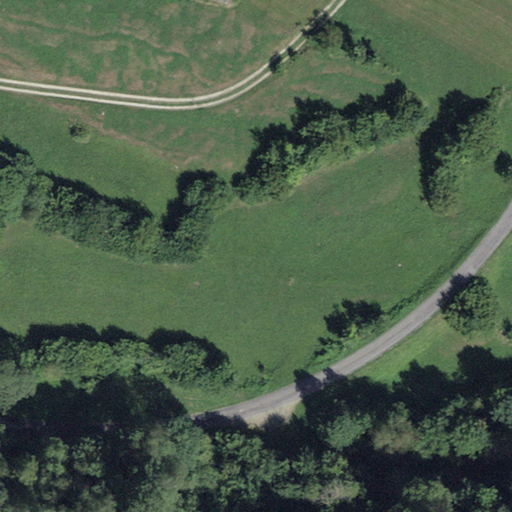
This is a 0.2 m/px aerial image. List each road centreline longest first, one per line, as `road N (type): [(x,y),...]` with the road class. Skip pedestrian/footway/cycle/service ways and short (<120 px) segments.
road 1 (residential): [(511,213),(478,254),(386,327),(279,385),(198,417),(0,408)]
road 2 (track): [(0,83),(201,104),(241,93),(296,57),(347,0)]
